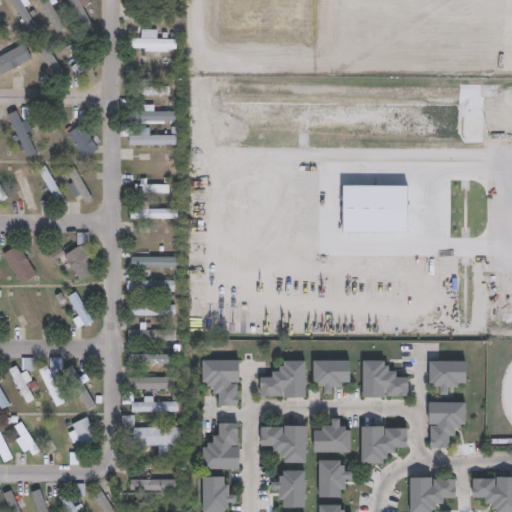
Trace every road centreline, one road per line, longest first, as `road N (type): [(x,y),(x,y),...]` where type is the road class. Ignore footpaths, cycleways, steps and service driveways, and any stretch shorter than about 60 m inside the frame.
road 1 (track): [(216,0),(214,290),(194,349),(196,492),(188,507),(146,511)]
road 2 (residential): [(114,0),(116,444),(109,467),(86,477)]
road 3 (residential): [(423,464),(418,407),(252,409)]
road 4 (residential): [(251,369),(252,511)]
